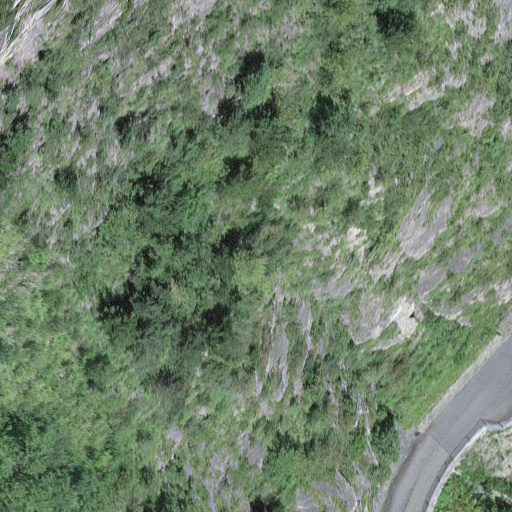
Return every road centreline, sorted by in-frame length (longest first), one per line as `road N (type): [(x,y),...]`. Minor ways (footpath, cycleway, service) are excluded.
road 1 (tertiary): [(511,68),(172,511)]
road 2 (unclassified): [(511,365),(436,445),(403,511)]
